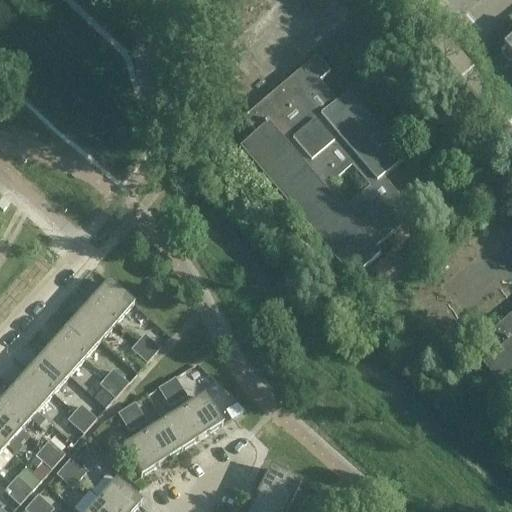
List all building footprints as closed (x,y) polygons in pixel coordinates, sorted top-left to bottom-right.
[(374,250),(413,218),(382,180),(404,162),(347,95),(336,105),(318,84),(329,74),(316,59),(242,122),(255,137),(239,150),(350,282),(380,257),(374,250)] [(107,288),(91,306),(116,329),(133,311),(107,288)] [(116,329),(91,306),(75,324),(101,347),(116,329)] [(511,316),(487,337),(500,353),(483,367),(511,401),(511,316)] [(101,347),(75,324),(59,342),(85,365),(101,347)] [(135,346),(151,360),(160,351),(144,337),(135,346)] [(85,365),(59,342),(43,360),(69,382),(85,365)] [(130,352),(146,366),(151,360),(135,346),(130,352)] [(69,382),(43,360),(27,377),(53,400),(69,382)] [(103,381),(119,396),(128,386),(112,372),(103,381)] [(53,400),(27,377),(11,395),(37,418),(53,400)] [(186,398),(175,380),(165,386),(176,404),(186,398)] [(98,387),(114,401),(119,396),(103,381),(98,387)] [(176,404),(165,386),(157,390),(169,409),(176,404)] [(37,418),(11,395),(0,407),(0,416),(21,436),(37,418)] [(203,400),(182,414),(200,442),(221,429),(203,400)] [(146,423),(134,405),(124,411),(136,430),(146,423)] [(71,417),(88,431),(96,422),(80,407),(71,417)] [(136,430),(124,411),(117,416),(129,434),(136,430)] [(182,414),(162,426),(180,455),(200,442),(182,414)] [(21,436),(0,416),(0,448),(5,453),(21,436)] [(66,422),(82,437),(88,431),(71,417),(66,422)] [(162,426),(142,439),(160,468),(180,455),(162,426)] [(142,439),(122,452),(121,452),(139,481),(160,468),(142,439)] [(40,452),(56,467),(64,458),(48,443),(40,452)] [(34,459),(50,473),(56,467),(40,452),(34,459)] [(61,471),(77,485),(85,477),(69,462),(61,471)] [(61,471),(55,477),(71,492),(77,485),(61,471)] [(111,472),(93,485),(100,495),(118,482),(111,472)] [(269,472),(258,494),(289,510),(300,488),(269,472)] [(8,488),(24,502),(32,493),(17,479),(8,488)] [(114,486),(98,504),(106,511),(136,511),(140,509),(114,486)] [(3,494),(19,509),(24,502),(8,488),(3,494)] [(287,511),(289,510),(258,494),(249,511),(287,511)] [(29,506),(35,511),(53,511),(37,497),(29,506)] [(298,511),(322,511),(303,503),(298,511)]
